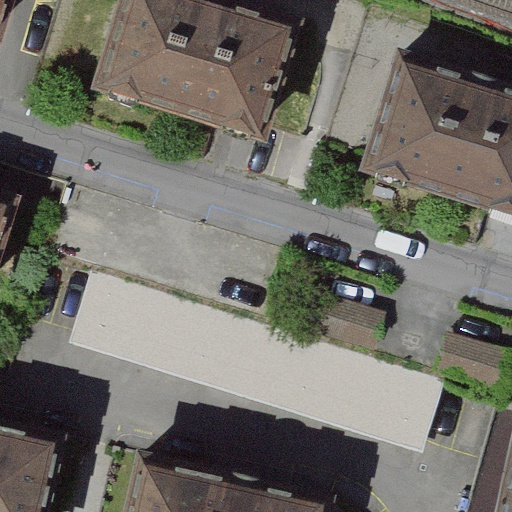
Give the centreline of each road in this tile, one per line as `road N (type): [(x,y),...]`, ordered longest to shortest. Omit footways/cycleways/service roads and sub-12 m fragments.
road 1 (residential): [(0,129),(511,287)]
road 2 (residential): [(0,384),(396,468),(427,511)]
